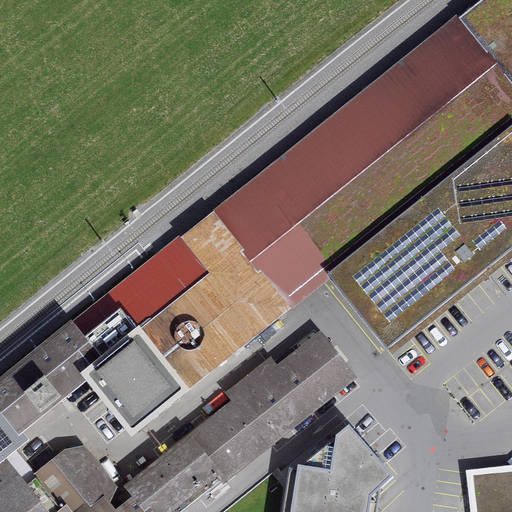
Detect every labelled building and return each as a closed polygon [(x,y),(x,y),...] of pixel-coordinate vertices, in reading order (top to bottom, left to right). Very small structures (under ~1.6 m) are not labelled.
[(511,0),(489,0),(461,23),(457,18),(108,295),(185,392),(294,306),(331,281),(511,135),(511,0)] [(511,135),(331,281),(389,355),(511,257),(511,135)] [(119,489),(85,448),(67,449),(49,464),(25,434),(85,385),(129,439),(185,392),(108,295),(0,382),(0,511),(150,511),(130,487),(122,493),(130,503),(118,511),(115,511),(106,500),(119,489)] [(188,511),(359,375),(324,331),(280,366),(273,358),(227,396),(233,404),(130,487),(150,511),(188,511)] [(299,464),(291,511),(375,511),(379,491),(393,477),(350,424),(299,464)] [(511,511),(511,469),(467,474),(465,475),(469,511),(511,511)]
